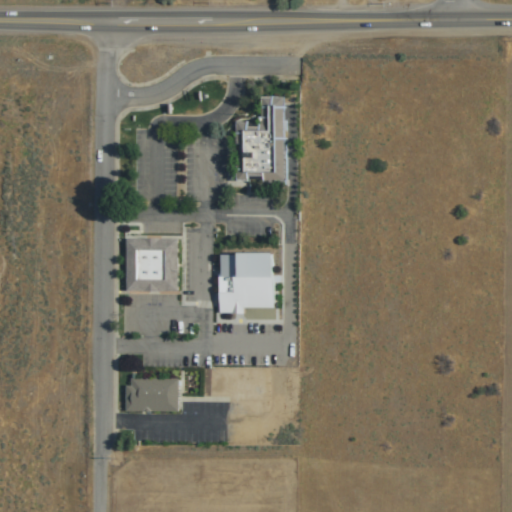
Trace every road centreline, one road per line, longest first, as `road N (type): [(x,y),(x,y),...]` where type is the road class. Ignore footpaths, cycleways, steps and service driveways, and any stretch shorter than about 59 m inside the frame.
road 1 (primary): [(0,20),(511,19)]
road 2 (residential): [(95,511),(100,21)]
